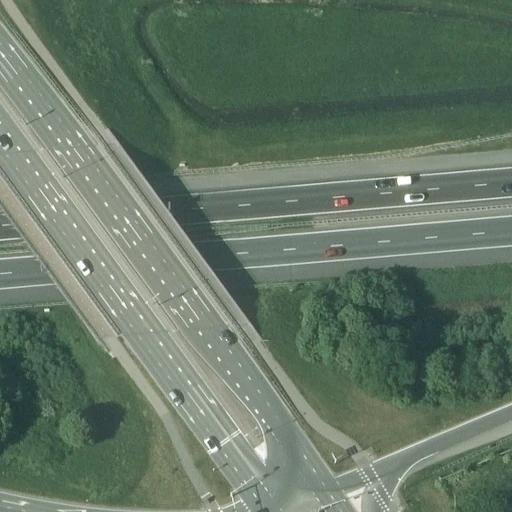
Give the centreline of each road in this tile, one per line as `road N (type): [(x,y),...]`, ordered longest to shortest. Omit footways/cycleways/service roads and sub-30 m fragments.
road 1 (secondary): [(330,493),(0,44)]
road 2 (motorway): [(0,275),(511,231)]
road 3 (motorway): [(511,184),(0,227)]
road 4 (secondary): [(0,144),(266,511)]
road 5 (motorway): [(383,468),(511,413)]
